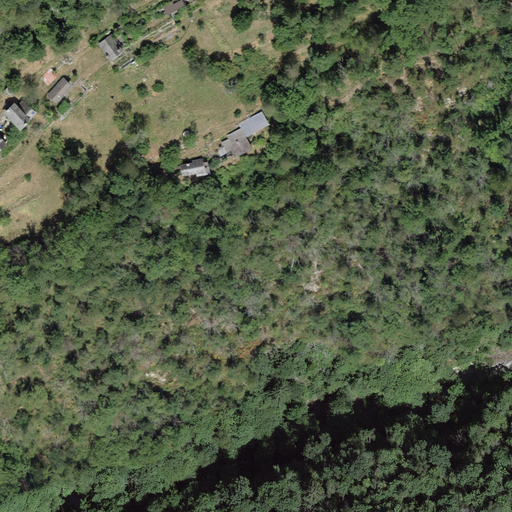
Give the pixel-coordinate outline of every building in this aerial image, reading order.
[(167,16),(184,6),(180,0),(173,5),(171,2),(162,7),(167,16)] [(111,35),(98,44),(105,54),(107,52),(112,60),(124,52),(111,35)] [(48,86),(58,76),(50,69),(41,78),(48,86)] [(72,87),(62,78),(47,95),(56,104),(72,87)] [(9,84),(4,91),(10,94),(15,87),(9,84)] [(16,106),(25,115),(32,109),(23,100),(16,106)] [(14,104),(3,113),(20,131),(30,121),(25,115),(16,106),(14,104)] [(241,129),(246,138),(269,125),(261,111),(238,124),(241,129)] [(235,157),(251,149),(246,138),(241,129),(227,136),(228,139),(222,142),(224,147),(217,151),(220,157),(232,151),(235,157)] [(202,159),(192,160),(192,163),(180,166),(182,177),(196,174),(196,176),(209,174),(207,162),(203,163),(202,159)]
